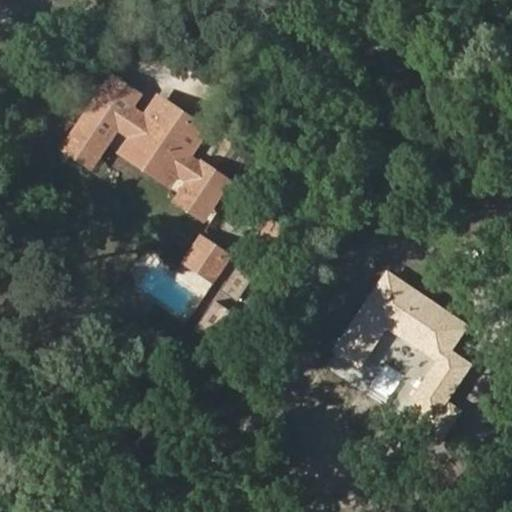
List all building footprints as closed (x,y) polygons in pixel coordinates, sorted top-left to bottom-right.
[(120,112),(127,103),(103,86),(96,95),(120,112)] [(175,165),(194,139),(150,107),(135,127),(118,116),(120,112),(96,95),(60,146),(85,163),(106,132),(123,143),(119,149),(164,181),(166,177),(180,188),(172,199),(197,217),(215,191),(191,173),(189,174),(175,165)] [(55,153),(80,171),(85,163),(60,146),(55,153)] [(113,158),(157,190),(164,181),(119,149),(113,158)] [(193,223),(197,217),(172,199),(167,205),(193,223)] [(190,243),(170,271),(201,293),(221,265),(190,243)] [(338,348),(358,361),(386,323),(441,358),(413,399),(433,411),(467,362),(448,351),(464,324),(387,273),(338,348)] [(199,306),(194,302),(189,310),(193,313),(199,306)]
